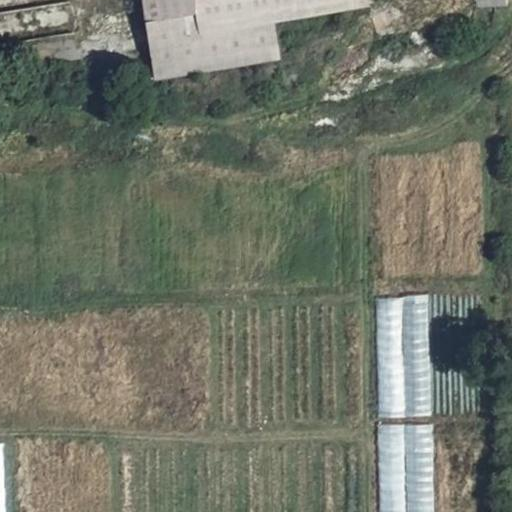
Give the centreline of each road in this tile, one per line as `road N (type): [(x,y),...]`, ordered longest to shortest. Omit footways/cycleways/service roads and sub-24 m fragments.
road 1 (track): [(362,511),(364,147),(416,139),(459,117),(484,80),(511,65)]
road 2 (track): [(0,434),(362,433)]
